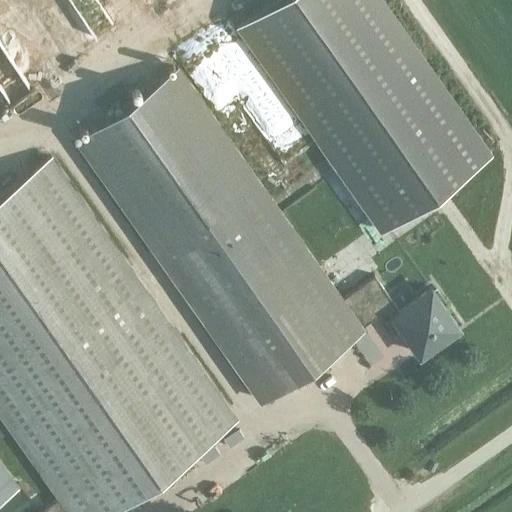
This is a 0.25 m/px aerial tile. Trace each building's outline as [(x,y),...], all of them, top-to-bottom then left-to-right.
[(55,2),(54,0),(11,0),(26,21),(55,2)] [(237,27),(240,24),(382,226),(379,228),(380,230),(393,221),(392,220),(478,160),(491,151),(490,150),(487,152),(379,0),(272,0),(249,17),(249,16),(236,25),(237,27)] [(78,19),(42,48),(57,66),(70,55),(61,43),(84,26),(78,19)] [(77,138),(228,353),(261,399),(361,328),(360,327),(340,299),(177,67),(77,138)] [(171,463),(184,454),(235,417),(190,353),(50,156),(0,191),(0,411),(60,496),(71,511),(101,511),(151,477),(164,468),(171,463)] [(293,175),(275,188),(282,198),(300,185),(293,175)] [(403,330),(419,353),(457,326),(441,303),(444,301),(436,289),(433,292),(430,288),(399,310),(374,275),(340,299),(360,327),(384,310),(400,332),(403,330)] [(234,435),(209,444),(212,451),(236,443),(234,435)] [(0,497),(14,487),(13,486),(0,467),(0,497)] [(71,511),(60,496),(36,511),(71,511)]
